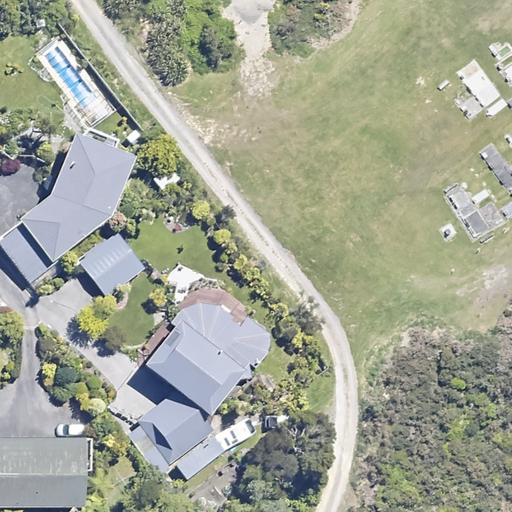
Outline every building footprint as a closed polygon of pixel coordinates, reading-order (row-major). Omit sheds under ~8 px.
[(474,58),(456,71),(483,108),(501,96),(474,58)] [(107,150),(78,138),(52,191),(16,222),(17,224),(0,238),(0,249),(26,280),(107,217),(131,159),(107,150)] [(143,268),(115,234),(80,264),(109,298),(143,268)] [(202,419),(207,415),(239,373),(246,379),(267,352),(267,334),(211,292),(201,304),(192,297),(140,364),(178,393),(124,433),(157,478),(174,465),(186,481),(226,451),(202,419)] [(0,506),(81,508),(82,440),(0,438),(0,506)]
